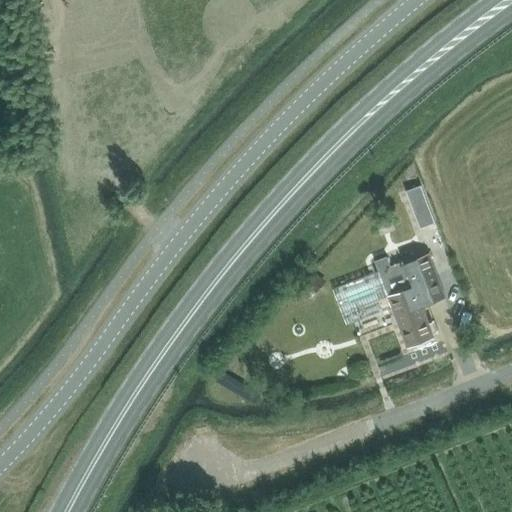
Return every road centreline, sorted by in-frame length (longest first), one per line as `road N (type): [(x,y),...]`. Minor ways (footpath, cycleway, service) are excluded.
road 1 (unclassified): [(0,467),(259,149),(419,0)]
road 2 (primary): [(354,128),(207,291),(67,511)]
road 3 (unclassified): [(217,486),(511,371)]
road 4 (primary): [(354,128),(511,11)]
road 5 (primary): [(494,0),(368,105),(354,128)]
